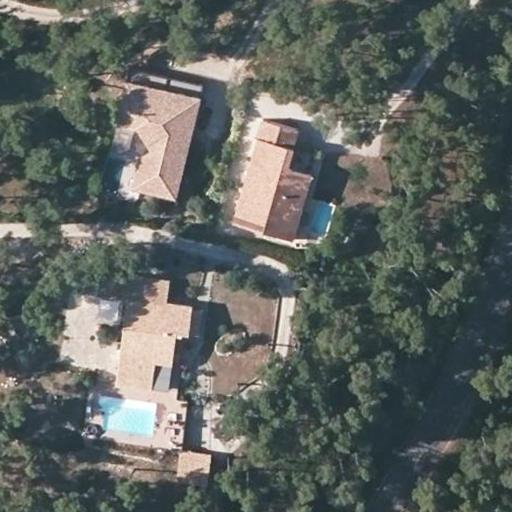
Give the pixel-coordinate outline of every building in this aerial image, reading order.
[(142,199),(168,206),(196,105),(163,96),(166,84),(126,73),(111,127),(133,133),(146,156),(134,163),(146,184),(142,199)] [(199,93),(166,84),(163,96),(196,105),(199,93)] [(287,161),(297,124),(261,114),(232,217),(292,234),(310,168),(287,161)] [(133,133),(111,127),(102,160),(128,167),(134,163),(146,156),(133,133)] [(142,199),(146,184),(134,163),(126,194),(142,199)] [(174,330),(186,331),(189,304),(163,301),(165,280),(97,272),(94,296),(124,299),(115,384),(151,388),(154,359),(170,361),(174,330)] [(189,304),(186,331),(196,332),(199,305),(189,304)] [(153,445),(181,448),(186,398),(158,395),(153,445)] [(208,481),(211,451),(181,448),(178,478),(208,481)]
